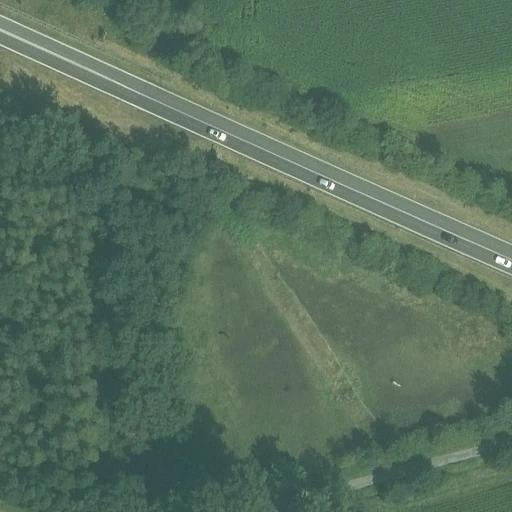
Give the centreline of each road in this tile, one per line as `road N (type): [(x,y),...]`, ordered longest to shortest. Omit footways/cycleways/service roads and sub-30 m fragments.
road 1 (trunk): [(0,32),(511,260)]
road 2 (unclassified): [(262,511),(511,443)]
